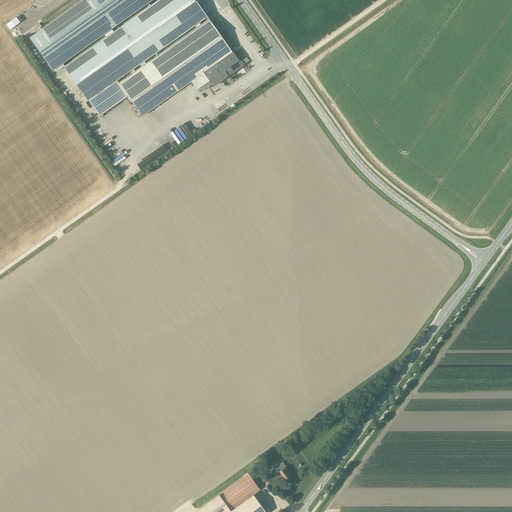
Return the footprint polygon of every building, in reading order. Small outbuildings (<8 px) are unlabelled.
[(82,0),(29,38),(52,71),(103,35),(105,38),(113,33),(111,29),(151,0),(82,0)] [(131,75),(208,20),(194,0),(159,0),(113,33),(105,38),(64,67),(88,100),(128,71),(131,75)] [(219,8),(217,10),(225,20),(228,18),(219,8)] [(230,16),(228,17),(235,26),(237,25),(230,16)] [(208,20),(131,75),(119,83),(142,116),(191,81),(196,90),(209,81),(212,86),(223,79),(223,80),(228,76),(227,75),(233,71),(230,67),(239,61),(232,52),(231,52),(208,20)] [(246,67),(252,63),(248,56),(242,59),(246,67)] [(215,96),(216,99),(228,92),(227,89),(215,96)] [(160,122),(149,130),(155,137),(165,129),(160,122)] [(156,139),(163,147),(172,138),(165,130),(156,139)] [(287,469),(285,466),(282,462),(277,466),(280,470),(279,471),(284,479),(290,475),(286,470),(287,469)] [(248,474),(219,494),(231,511),(253,495),(259,490),(248,474)] [(219,494),(194,511),(261,511),(264,510),(253,495),(231,511),(219,494)]
